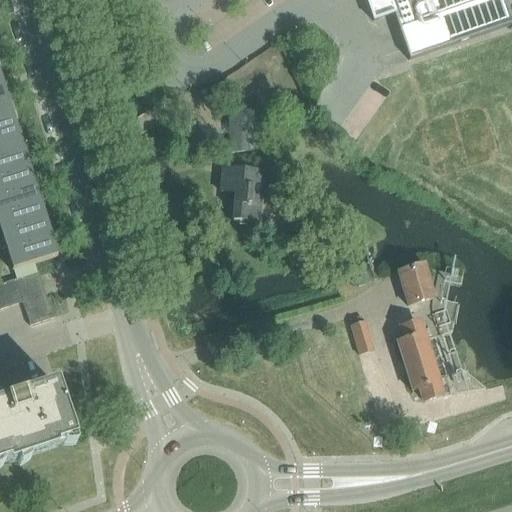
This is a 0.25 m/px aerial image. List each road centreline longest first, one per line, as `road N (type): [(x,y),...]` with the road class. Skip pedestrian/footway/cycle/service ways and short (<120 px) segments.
road 1 (residential): [(122,321),(22,0)]
road 2 (tertiary): [(260,504),(405,480)]
road 3 (tertiary): [(405,480),(260,469)]
road 4 (residential): [(0,358),(122,321)]
